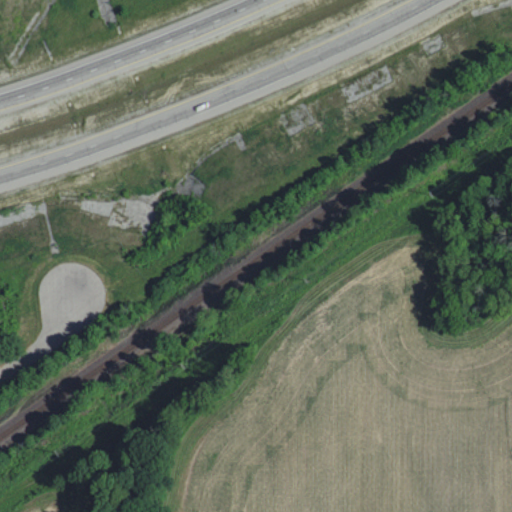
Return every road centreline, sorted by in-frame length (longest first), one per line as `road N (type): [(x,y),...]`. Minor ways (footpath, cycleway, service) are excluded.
road 1 (trunk): [(0,185),(113,149),(409,0)]
road 2 (trunk): [(257,0),(193,32),(0,90)]
road 3 (residential): [(72,297),(75,330),(0,380)]
